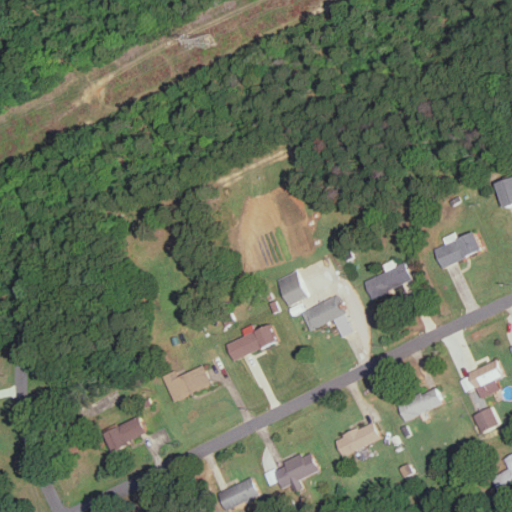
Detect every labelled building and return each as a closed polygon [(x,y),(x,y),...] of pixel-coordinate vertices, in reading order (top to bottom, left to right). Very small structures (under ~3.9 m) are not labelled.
[(508,206),(511,204),(511,177),(502,180),(508,206)] [(461,236),(459,231),(446,235),(448,243),(439,246),(444,264),(487,251),(480,230),(461,236)] [(368,279),(376,299),(395,291),(398,297),(407,293),(409,299),(421,293),(408,261),(368,279)] [(312,296),(300,268),(281,276),(292,304),(312,296)] [(304,310),(313,329),(338,318),(345,335),(357,330),(341,294),(304,310)] [(230,342),(238,359),(282,339),(274,323),(259,330),(255,322),(244,327),(247,334),(230,342)] [(509,375),(501,358),(473,370),(484,396),(503,387),(499,379),(509,375)] [(215,384),(207,364),(180,374),(178,368),(166,372),(177,399),(215,384)] [(468,391),(478,386),(472,373),(462,378),(468,391)] [(409,420),(447,402),(439,386),(401,404),(409,420)] [(503,423),(495,405),(476,413),(485,431),(503,423)] [(108,429),(115,451),(132,445),(130,439),(149,432),(144,417),(108,429)] [(384,436),(376,420),(339,437),(346,454),(384,436)] [(323,469),(314,451),(306,455),(304,451),(286,459),(288,463),(267,472),(272,483),(283,478),(286,486),(323,469)] [(503,492),(511,488),(511,453),(507,456),(511,469),(496,475),(503,492)] [(231,508),(264,495),(256,476),(223,489),(231,508)]
